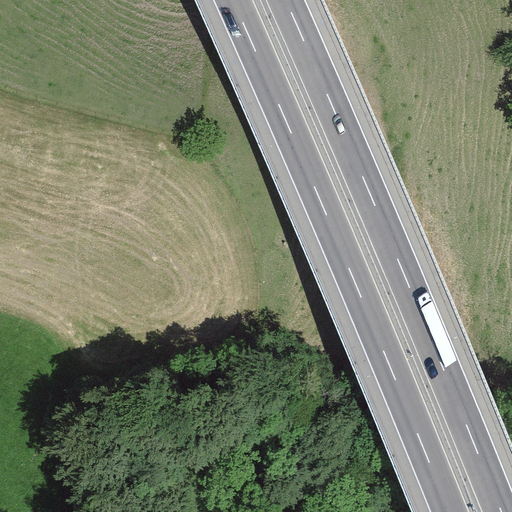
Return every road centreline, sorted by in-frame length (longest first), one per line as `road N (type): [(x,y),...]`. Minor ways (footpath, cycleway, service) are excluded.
road 1 (motorway): [(233,0),(450,511)]
road 2 (motorway): [(501,511),(285,0)]
